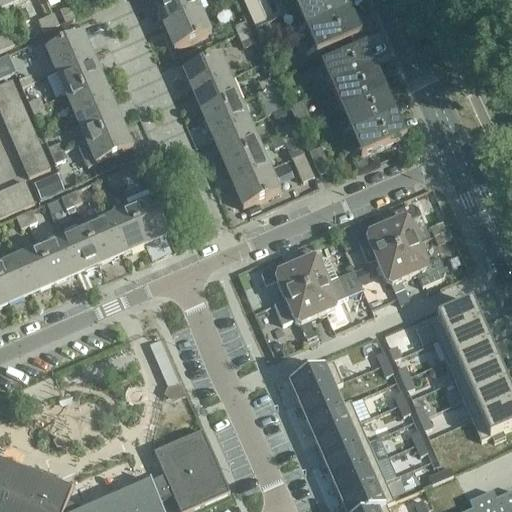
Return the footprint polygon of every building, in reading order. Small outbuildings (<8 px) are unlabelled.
[(0,0),(0,12),(13,7),(9,0),(0,0)] [(162,30),(199,14),(193,0),(169,0),(155,6),(165,29),(162,30)] [(296,12),(296,13),(324,0),(293,0),(298,11),(296,12)] [(306,35),(351,15),(349,16),(341,0),(324,0),(296,13),(297,13),(299,12),(308,34),(306,35)] [(245,8),(252,25),(264,20),(257,3),(245,8)] [(199,14),(162,30),(163,31),(165,30),(175,52),(173,52),(174,54),(211,37),(211,36),(209,37),(199,14)] [(319,57),(350,43),(362,39),(361,38),(359,39),(349,17),(352,16),(351,15),(306,35),(306,36),(309,35),(318,56),(316,57),(316,58),(319,57)] [(54,17),(46,21),(51,33),(59,29),(54,17)] [(51,33),(46,21),(38,24),(43,36),(51,33)] [(234,30),(237,38),(249,33),(246,25),(234,30)] [(249,33),(237,38),(241,46),(253,41),(249,33)] [(9,37),(1,41),(6,52),(14,49),(9,37)] [(47,53),(57,76),(94,60),(94,59),(91,60),(82,39),(83,38),(83,37),(45,53),(46,54),(47,53)] [(319,57),(323,68),(355,54),(350,43),(319,57)] [(331,92),(331,93),(376,73),(376,72),(374,73),(364,52),(367,51),(366,50),(355,54),(323,68),(321,69),(321,70),(324,69),(333,91),(331,92)] [(0,59),(0,81),(17,74),(10,56),(0,59)] [(192,98),(229,82),(219,60),(221,59),(220,58),(183,74),(183,75),(185,75),(194,96),(192,98)] [(57,76),(67,99),(101,84),(92,62),(94,60),(57,76)] [(341,115),(386,95),(384,96),(374,74),(377,73),(376,73),(331,93),(334,92),(343,114),(341,115)] [(18,84),(22,92),(34,87),(30,78),(18,84)] [(194,98),(204,120),(239,105),(229,82),(192,98),(192,99),(194,98)] [(259,87),(262,94),(274,89),(271,82),(259,87)] [(0,89),(0,102),(17,95),(12,84),(0,89)] [(67,99),(77,121),(114,105),(113,105),(111,106),(101,84),(67,99)] [(274,89),(262,94),(266,103),(277,98),(274,89)] [(0,102),(0,115),(22,106),(17,95),(0,102)] [(351,137),(351,138),(396,118),(394,119),(384,97),(386,96),(386,95),(341,115),(341,116),(344,115),(353,136),(351,137)] [(28,106),(32,114),(43,109),(40,101),(28,106)] [(77,121),(87,144),(121,129),(112,107),(114,106),(114,105),(77,121)] [(212,143),(212,144),(249,128),(239,105),(204,120),(214,142),(212,143)] [(0,115),(0,116),(4,126),(26,117),(22,106),(0,115)] [(290,111),(300,133),(310,129),(300,106),(290,111)] [(43,109),(32,114),(35,122),(47,117),(43,109)] [(4,126),(9,137),(31,128),(26,117),(4,126)] [(396,118),(351,138),(351,139),(354,138),(363,159),(361,160),(361,161),(406,141),(406,140),(403,141),(394,120),(396,119),(396,118)] [(278,132),(282,140),(294,135),(290,127),(278,132)] [(9,137),(14,148),(36,139),(31,128),(9,137)] [(214,143),(224,165),(259,150),(249,128),(212,144),(214,143)] [(121,129),(87,144),(96,167),(95,167),(95,169),(133,152),(132,151),(131,152),(121,129)] [(294,135),(282,140),(285,148),(297,143),(294,135)] [(14,148),(19,159),(41,150),(36,139),(14,148)] [(48,152),(51,160),(63,155),(60,146),(48,152)] [(19,159),(23,170),(45,160),(41,150),(19,159)] [(231,189),(232,189),(268,173),(259,150),(224,165),(234,187),(231,189)] [(309,156),(320,179),(331,174),(321,151),(309,156)] [(63,155),(51,160),(55,168),(67,162),(63,155)] [(292,163),(303,186),(314,181),(304,158),(292,163)] [(45,160),(23,170),(28,181),(50,172),(45,160)] [(268,173),(232,189),(232,190),(234,189),(244,211),(242,211),(243,213),(280,196),(280,195),(278,196),(268,173)] [(61,174),(35,182),(41,200),(66,192),(61,174)] [(122,175),(115,178),(120,190),(127,186),(122,175)] [(120,190),(115,178),(106,181),(112,193),(120,190)] [(25,185),(14,189),(24,211),(34,207),(25,185)] [(14,189),(3,194),(13,216),(24,211),(14,189)] [(3,194),(0,195),(0,216),(2,221),(13,216),(3,194)] [(77,194),(69,198),(74,210),(82,206),(77,194)] [(74,210),(69,198),(61,201),(66,213),(74,210)] [(152,204),(130,213),(145,248),(167,238),(168,240),(169,239),(153,202),(152,202),(152,204)] [(394,226),(386,229),(397,256),(419,246),(410,226),(421,221),(418,213),(411,209),(390,218),(394,226)] [(130,213),(107,223),(123,260),(124,260),(123,257),(145,248),(130,213)] [(31,214),(23,218),(28,229),(37,226),(31,214)] [(28,229),(23,218),(16,221),(21,233),(28,229)] [(107,223),(84,233),(99,268),(121,258),(122,260),(123,260),(107,223)] [(368,268),(376,265),(397,256),(386,229),(378,233),(375,225),(365,229),(368,237),(366,244),(359,247),(368,268)] [(430,231),(434,240),(447,234),(444,225),(430,231)] [(84,233),(62,243),(78,280),(77,277),(99,268),(84,233)] [(447,234),(434,240),(438,249),(451,244),(447,234)] [(62,243),(39,253),(54,287),(76,278),(77,280),(78,280),(62,243)] [(419,246),(397,256),(409,282),(416,279),(422,292),(443,283),(445,276),(439,261),(427,266),(419,246)] [(39,253),(16,263),(32,300),(33,299),(32,297),(54,287),(39,253)] [(303,265),(295,269),(306,295),(337,282),(329,263),(326,262),(323,261),(321,262),(319,264),(312,261),(309,254),(299,258),(303,265)] [(397,256),(376,265),(385,286),(391,290),(395,297),(404,293),(401,285),(409,282),(397,256)] [(16,263),(0,269),(0,287),(8,307),(31,298),(32,300),(16,263)] [(276,285),(284,304),(306,295),(295,269),(287,272),(284,264),(264,273),(261,279),(266,289),(276,285)] [(337,282),(306,295),(318,321),(325,318),(331,331),(341,327),(335,314),(337,307),(337,306),(348,301),(339,281),(337,282)] [(0,287),(0,310),(8,307),(0,287)] [(306,295),(284,304),(273,309),(282,329),(293,325),(294,326),(300,329),(304,337),(313,333),(310,325),(318,321),(306,295)] [(448,308),(437,313),(440,318),(438,319),(447,340),(482,325),(473,304),(451,313),(448,308)] [(482,325),(447,340),(455,360),(490,345),(482,325)] [(168,380),(177,376),(163,341),(154,345),(168,380)] [(490,345),(455,360),(464,379),(499,364),(490,345)] [(396,349),(388,352),(393,363),(400,360),(396,349)] [(383,354),(375,358),(380,369),(387,365),(383,354)] [(310,374),(289,384),(297,404),(332,389),(323,369),(321,369),(319,364),(308,369),(310,374)] [(499,364),(464,379),(472,399),(507,384),(499,364)] [(387,365),(380,369),(385,380),(392,377),(387,365)] [(404,369),(397,372),(402,383),(409,380),(404,369)] [(409,380),(402,383),(406,394),(414,391),(409,380)] [(511,394),(507,384),(472,399),(481,419),(511,405),(511,394)] [(332,389),(297,404),(306,424),(341,409),(332,389)] [(400,394),(392,397),(397,408),(405,405),(400,394)] [(405,405),(397,408),(402,419),(409,416),(405,405)] [(511,405),(481,419),(490,439),(492,438),(494,444),(505,439),(503,433),(511,429),(511,405)] [(421,408),(414,412),(419,423),(426,419),(421,408)] [(341,409),(306,424),(315,444),(350,429),(341,409)] [(426,419),(419,423),(424,434),(431,430),(426,419)] [(350,429),(315,444),(323,464),(358,449),(350,429)] [(417,434),(410,437),(414,448),(422,445),(417,434)] [(0,511),(162,511),(160,505),(173,500),(178,511),(196,511),(230,497),(202,435),(154,456),(164,479),(151,485),(150,483),(149,484),(150,485),(88,511),(83,511),(68,506),(59,502),(62,494),(0,470),(0,511)] [(444,439),(430,446),(440,469),(440,470),(444,469),(455,464),(444,439)] [(422,445),(414,448),(419,459),(427,456),(422,445)] [(358,449),(323,464),(332,484),(367,469),(358,449)] [(440,470),(437,472),(439,476),(442,484),(456,478),(460,476),(460,475),(455,464),(444,469),(440,470)] [(367,469),(332,484),(340,504),(375,488),(367,469)] [(437,473),(426,478),(429,485),(440,480),(437,473)] [(375,488),(340,504),(344,511),(375,511),(376,511),(384,508),(375,488)] [(511,511),(511,495),(496,503),(493,496),(469,506),(471,511),(511,511)] [(425,511),(422,502),(414,505),(417,511),(425,511)]
